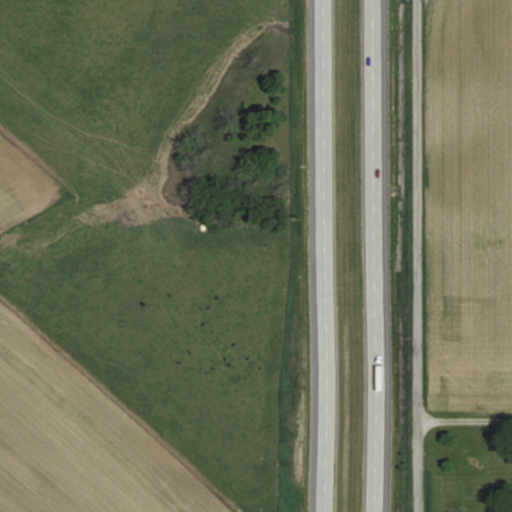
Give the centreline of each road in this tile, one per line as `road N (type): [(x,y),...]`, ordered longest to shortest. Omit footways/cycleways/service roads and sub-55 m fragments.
road 1 (residential): [(417,511),(415,0)]
road 2 (primary): [(318,0),(319,511)]
road 3 (primary): [(372,511),(372,0)]
